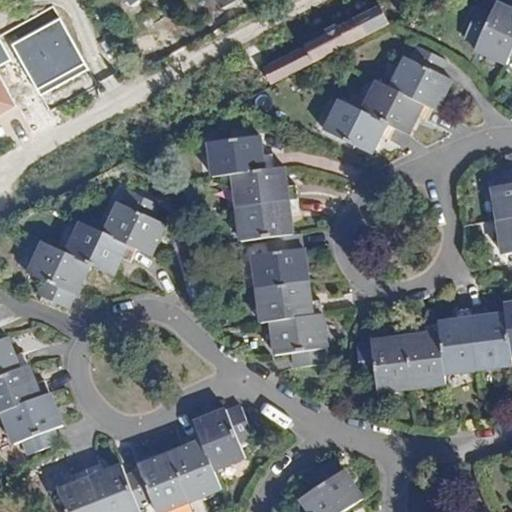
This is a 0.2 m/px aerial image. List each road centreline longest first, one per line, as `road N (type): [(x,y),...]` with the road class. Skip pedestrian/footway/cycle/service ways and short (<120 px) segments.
road 1 (residential): [(0,170),(311,0)]
road 2 (residential): [(241,378),(168,417),(133,426),(109,420),(80,374),(82,348),(96,328),(144,308),(190,333)]
road 3 (residential): [(441,164),(384,180),(360,196),(347,216),(345,256),(363,284),(381,292),(425,286),(449,254),(448,211)]
